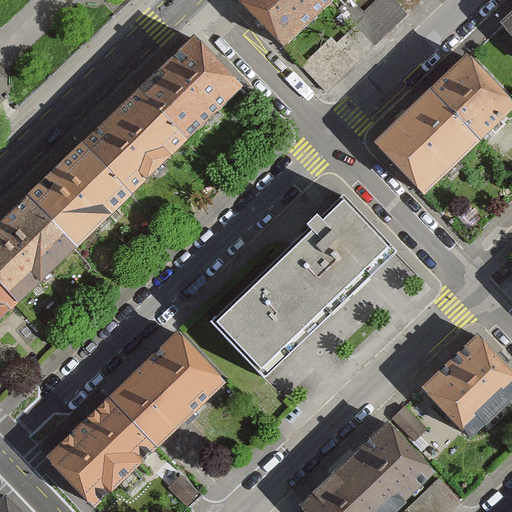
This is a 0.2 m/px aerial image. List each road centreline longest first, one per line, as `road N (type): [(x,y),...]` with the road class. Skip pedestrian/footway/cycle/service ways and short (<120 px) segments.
road 1 (residential): [(328,139),(0,447)]
road 2 (residential): [(235,511),(473,288)]
road 3 (secondary): [(180,0),(0,172)]
road 4 (unclassified): [(328,139),(473,288)]
road 5 (residential): [(473,0),(328,139)]
road 6 (unclassified): [(195,0),(328,139)]
